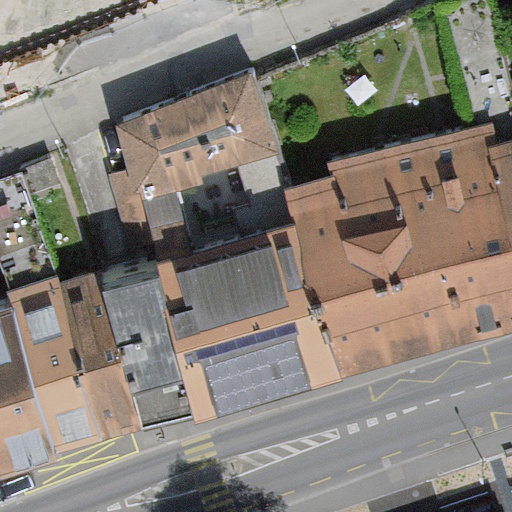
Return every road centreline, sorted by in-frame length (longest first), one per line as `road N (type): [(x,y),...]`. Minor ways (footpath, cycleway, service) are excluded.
road 1 (secondary): [(511,374),(93,511)]
road 2 (residential): [(0,142),(366,0)]
